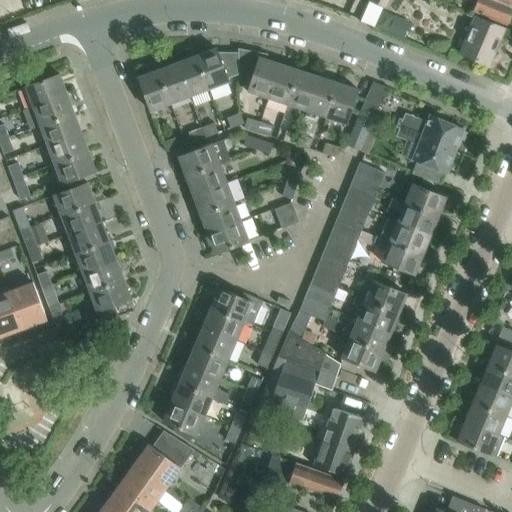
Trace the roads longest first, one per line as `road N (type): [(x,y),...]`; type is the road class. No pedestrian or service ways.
road 1 (residential): [(42,511),(142,342),(165,244),(81,18)]
road 2 (residential): [(511,109),(262,14),(189,8),(81,18)]
road 3 (residential): [(393,454),(511,167)]
road 4 (residential): [(393,454),(511,505)]
